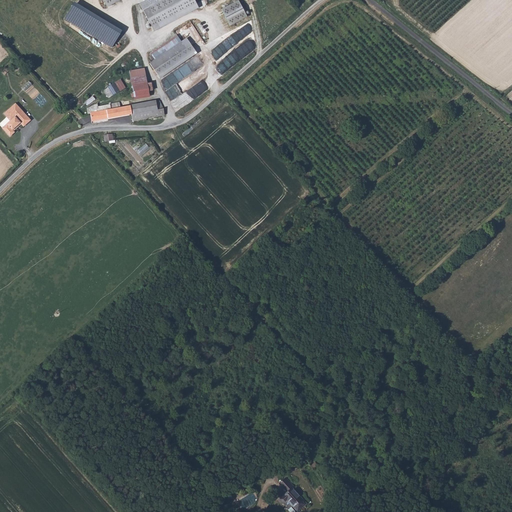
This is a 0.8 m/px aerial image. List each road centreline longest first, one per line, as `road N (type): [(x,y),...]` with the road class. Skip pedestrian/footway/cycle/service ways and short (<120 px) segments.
road 1 (unclassified): [(0,191),(53,141),(190,117),(321,0)]
road 2 (unclassified): [(368,0),(511,112)]
road 3 (track): [(80,131),(0,35)]
